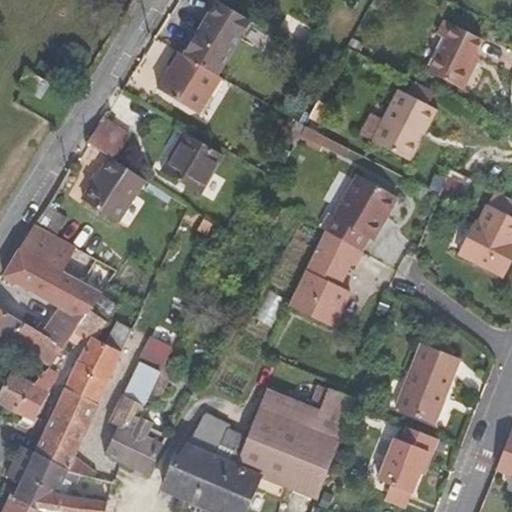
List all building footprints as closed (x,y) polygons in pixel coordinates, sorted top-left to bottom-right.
[(218,77),(251,22),(217,2),(185,57),(179,55),(158,90),(200,116),(222,80),(218,77)] [(437,36),(446,41),(429,73),(464,90),(477,66),(472,63),(482,42),(445,22),(437,36)] [(413,83),(407,96),(427,107),(435,94),(413,83)] [(427,107),(407,96),(399,92),(373,144),(411,163),(437,113),(427,107)] [(130,138),(104,121),(88,144),(110,159),(115,161),(130,138)] [(223,157),(184,134),(162,173),(201,196),(223,157)] [(117,224),(145,181),(115,161),(110,159),(83,202),(117,224)] [(329,217),(321,230),(326,233),(362,253),(370,240),(374,242),(398,199),(358,176),(333,219),(329,217)] [(505,278),(511,265),(511,256),(511,254),(511,217),(488,205),(480,221),(476,220),(458,256),(505,278)] [(68,218),(49,206),(35,226),(56,237),(68,218)] [(63,272),(78,249),(56,237),(35,226),(20,251),(4,279),(47,303),(59,309),(41,335),(63,349),(74,335),(78,329),(103,295),(63,272)] [(357,268),(363,254),(362,253),(326,233),(289,308),(334,330),(352,293),(341,288),(352,266),(357,268)] [(78,329),(92,338),(96,340),(119,307),(103,295),(78,329)] [(47,303),(30,328),(41,335),(59,309),(47,303)] [(14,344),(26,325),(0,309),(0,340),(11,348),(14,344)] [(104,346),(96,340),(92,338),(77,361),(64,390),(98,406),(121,356),(132,331),(117,323),(104,346)] [(14,344),(50,367),(62,351),(63,349),(41,335),(30,328),(26,325),(14,344)] [(82,340),(74,335),(63,349),(62,351),(69,356),(82,340)] [(153,339),(123,397),(145,407),(151,394),(160,373),(168,358),(172,348),(153,339)] [(0,365),(11,348),(0,340),(0,365)] [(396,409),(435,425),(462,360),(421,344),(396,409)] [(178,363),(168,358),(160,373),(151,394),(161,399),(178,363)] [(60,375),(48,369),(35,385),(50,393),(60,375)] [(0,395),(0,406),(16,415),(33,384),(12,373),(0,395)] [(16,415),(21,417),(35,422),(50,393),(35,385),(33,384),(16,415)] [(329,390),(319,386),(310,407),(267,391),(259,410),(313,430),(329,390)] [(75,458),(98,406),(64,390),(60,398),(43,434),(34,454),(69,473),(95,479),(97,474),(75,458)] [(313,430),(259,410),(237,466),(260,476),(259,479),(281,488),(286,490),(316,501),(355,407),(357,401),(329,390),(313,430)] [(109,423),(118,428),(133,434),(142,414),(145,407),(123,397),(109,423)] [(155,421),(142,414),(133,434),(118,428),(104,456),(122,465),(146,477),(159,452),(169,433),(153,426),(155,421)] [(231,424),(209,414),(192,446),(215,456),(231,424)] [(23,424),(29,427),(35,422),(21,417),(19,422),(23,424)] [(395,439),(378,481),(412,494),(428,453),(432,455),(438,440),(407,428),(402,442),(395,439)] [(511,430),(504,451),(496,470),(511,476),(511,430)] [(245,511),(254,491),(259,479),(260,476),(237,466),(215,456),(192,446),(182,463),(179,462),(165,489),(181,497),(190,501),(216,511),(245,511)] [(20,484),(13,498),(39,511),(105,511),(107,503),(58,494),(69,473),(34,454),(20,447),(12,466),(6,478),(20,484)] [(281,488),(259,479),(254,491),(281,502),(281,501),(286,490),(281,488)] [(185,511),(190,501),(181,497),(173,511),(185,511)] [(12,498),(4,511),(39,511),(13,498),(12,498)]
